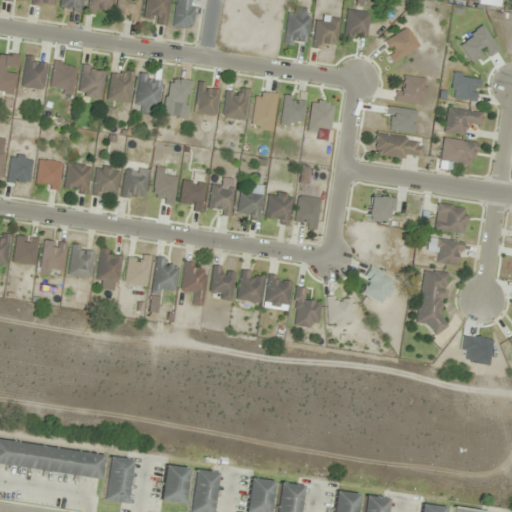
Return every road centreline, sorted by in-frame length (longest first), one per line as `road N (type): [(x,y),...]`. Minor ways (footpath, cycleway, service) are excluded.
road 1 (residential): [(354,80),(0,24)]
road 2 (residential): [(331,263),(0,209)]
road 3 (residential): [(511,193),(345,168)]
